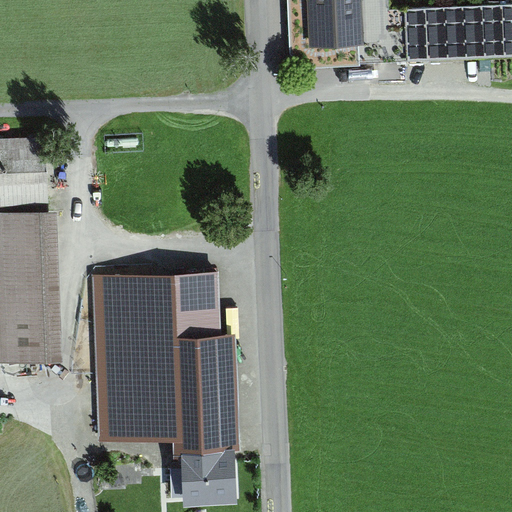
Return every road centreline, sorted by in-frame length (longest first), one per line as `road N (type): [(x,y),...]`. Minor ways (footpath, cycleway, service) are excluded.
road 1 (unclassified): [(281,511),(255,0)]
road 2 (track): [(0,112),(367,93),(511,99)]
